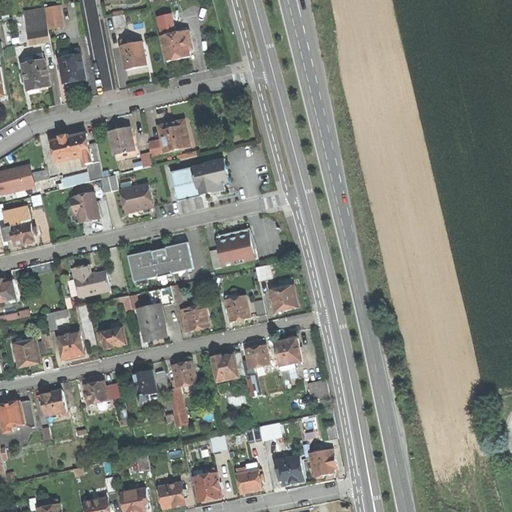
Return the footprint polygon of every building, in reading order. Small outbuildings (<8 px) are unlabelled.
[(60,7),(46,9),(49,29),(64,26),(60,7)] [(49,29),(46,9),(26,13),(32,45),(52,42),(49,29)] [(116,30),(127,28),(124,15),(113,17),(116,30)] [(158,18),(163,37),(176,34),(171,15),(158,18)] [(163,37),(168,61),(179,59),(191,56),(190,51),(194,50),(190,31),(176,34),(163,37)] [(122,47),(127,70),(137,68),(148,66),(143,42),(129,45),(128,40),(122,41),(123,47),(122,47)] [(60,59),(65,84),(77,81),(87,79),(82,55),(81,50),(72,51),(73,57),(60,59)] [(34,56),(36,62),(45,60),(43,54),(34,56)] [(36,62),(24,65),(26,74),(23,75),(24,83),(27,82),(29,92),(31,91),(31,94),(41,92),(40,89),(44,88),(52,87),(47,60),(45,60),(36,62)] [(163,140),(166,153),(192,147),(186,121),(177,123),(177,122),(172,123),(168,124),(169,125),(160,127),(163,140)] [(117,160),(140,155),(136,136),(133,136),(131,128),(120,130),(111,132),(117,160)] [(84,165),(88,164),(94,163),(90,145),(88,134),(70,138),(70,135),(65,136),(60,137),(61,140),(53,142),(59,163),(82,158),(84,165)] [(166,154),(166,153),(163,140),(149,143),(151,153),(152,157),(166,154)] [(97,144),(90,145),(94,163),(101,161),(97,144)] [(154,167),(152,157),(151,153),(143,155),(145,169),(154,167)] [(194,169),(173,174),(179,201),(201,196),(221,191),(220,187),(222,186),(222,184),(227,183),(228,184),(232,184),(226,159),(206,163),(206,165),(194,168),(194,169)] [(94,163),(88,164),(90,174),(92,182),(102,179),(105,179),(101,161),(94,163)] [(4,194),(36,187),(35,182),(33,174),(31,166),(16,170),(2,173),(3,174),(5,184),(1,185),(4,194)] [(48,170),(33,174),(35,182),(50,179),(48,170)] [(64,188),(92,182),(90,174),(62,180),(63,184),(64,188)] [(117,176),(105,179),(102,179),(106,194),(120,190),(117,176)] [(142,210),(155,207),(149,185),(123,191),(128,213),(142,210)] [(87,221),(101,218),(95,193),(74,198),(75,199),(72,200),(75,214),(78,214),(80,223),(87,221)] [(5,213),(8,228),(12,227),(18,226),(17,223),(32,220),(29,207),(5,213)] [(28,244),(37,242),(35,235),(34,228),(33,222),(18,226),(12,227),(15,240),(17,247),(28,244)] [(7,242),(15,240),(12,227),(8,228),(4,229),(7,242)] [(221,250),(224,266),(259,258),(256,247),(254,247),(251,235),(250,235),(249,230),(231,234),(218,237),(221,250)] [(155,251),(130,256),(136,282),(139,282),(149,279),(159,277),(160,278),(174,274),(195,269),(189,243),(166,248),(166,249),(161,250),(155,252),(155,251)] [(224,267),(224,266),(221,250),(211,252),(214,269),(224,267)] [(257,268),(260,281),(274,278),(271,265),(257,268)] [(77,280),(81,298),(112,292),(107,272),(95,275),(96,276),(93,277),(90,266),(82,268),(74,270),(76,280),(77,280)] [(0,302),(10,300),(11,302),(19,300),(15,280),(7,282),(6,279),(4,279),(2,278),(0,278),(0,302)] [(183,284),(173,287),(175,298),(183,297),(182,295),(185,294),(183,284)] [(272,291),(277,313),(290,310),(300,308),(295,285),(272,291)] [(131,296),(134,309),(141,308),(137,294),(131,296)] [(131,296),(125,298),(126,303),(128,311),(134,309),(131,296)] [(231,300),(228,300),(233,322),(243,320),(252,318),(247,296),(238,298),(231,300)] [(255,302),(258,317),(267,315),(264,300),(255,302)] [(206,305),(183,310),(186,322),(189,322),(191,331),(201,329),(211,327),(206,305)] [(160,338),(168,337),(161,306),(142,310),(148,341),(160,338)] [(46,314),(50,330),(50,333),(58,331),(56,320),(70,316),(69,309),(46,314)] [(19,312),(19,313),(20,320),(31,318),(29,310),(19,312)] [(0,324),(20,320),(19,313),(0,317),(0,324)] [(108,350),(115,348),(117,348),(117,347),(123,345),(128,344),(124,327),(122,328),(114,330),(102,332),(106,350),(108,350)] [(45,340),(37,342),(41,358),(55,355),(50,333),(50,330),(43,331),(45,340)] [(59,337),(64,360),(75,357),(86,355),(81,332),(59,337)] [(276,344),(281,367),(297,364),(305,362),(300,338),(299,338),(297,336),(291,337),(290,340),(284,342),(276,344)] [(18,342),(15,343),(20,368),(22,368),(22,369),(25,370),(29,369),(31,367),(30,366),(38,365),(42,363),(41,358),(37,342),(36,338),(24,341),(18,342)] [(247,350),(252,369),(271,365),(267,346),(256,348),(247,350)] [(217,375),(218,382),(240,377),(235,354),(229,355),(224,356),(224,355),(223,356),(222,355),(220,354),(216,355),(215,357),(213,358),(215,365),(214,365),(216,375),(217,375)] [(183,364),(174,366),(178,385),(175,385),(176,389),(181,387),(198,384),(193,362),(183,364)] [(298,368),(282,371),(284,381),(300,378),(298,368)] [(147,372),(135,375),(137,383),(135,384),(137,390),(138,389),(141,402),(150,400),(149,395),(158,393),(153,371),(147,372)] [(157,373),(161,392),(170,390),(166,371),(157,373)] [(327,381),(310,385),(313,399),(330,396),(327,381)] [(86,386),(90,405),(99,404),(107,402),(110,401),(110,400),(107,386),(105,382),(96,384),(86,386)] [(122,383),(115,384),(118,398),(125,396),(122,383)] [(115,384),(107,386),(110,400),(118,398),(115,384)] [(187,413),(181,387),(176,389),(170,390),(176,415),(187,413)] [(47,416),(68,412),(64,391),(51,394),(43,396),(47,416)] [(0,406),(0,411),(4,429),(6,429),(7,433),(14,431),(13,427),(26,424),(21,402),(21,401),(15,403),(9,404),(9,403),(6,402),(2,403),(0,405),(0,406)] [(30,401),(21,402),(26,424),(33,428),(36,427),(30,401)] [(108,407),(107,402),(99,404),(100,409),(103,411),(107,410),(108,407)] [(70,407),(71,415),(84,412),(82,404),(70,407)] [(119,410),(122,422),(129,420),(127,408),(119,410)] [(189,423),(187,413),(176,415),(177,420),(178,426),(189,423)] [(261,428),(264,441),(283,437),(280,423),(261,428)] [(330,440),(339,439),(336,425),(328,427),(330,440)] [(250,444),(264,441),(261,428),(261,427),(247,430),(250,444)] [(42,429),(44,440),(51,439),(49,428),(42,429)] [(214,453),(228,450),(225,436),(211,439),(214,453)] [(0,481),(1,485),(8,484),(6,474),(3,459),(1,450),(0,445),(0,481)] [(311,454),(316,477),(319,479),(323,478),(325,475),(328,475),(335,473),(334,469),(338,468),(334,449),(330,450),(321,452),(311,454)] [(139,455),(142,471),(152,469),(148,454),(139,455)] [(285,479),(286,485),(295,483),(306,481),(301,456),(277,461),(281,480),(285,479)] [(248,467),(249,472),(260,470),(258,463),(247,465),(248,467)] [(74,470),(75,476),(84,474),(83,468),(74,470)] [(211,500),(223,498),(218,474),(215,474),(215,470),(207,471),(208,476),(195,478),(200,502),(211,500)] [(239,474),(243,494),(254,492),(264,490),(262,481),(260,471),(260,470),(249,472),(239,474)] [(15,472),(6,474),(8,484),(17,482),(15,472)] [(106,479),(109,494),(117,492),(114,477),(106,479)] [(161,488),(165,509),(175,507),(176,506),(176,507),(187,505),(183,483),(161,488)] [(147,489),(122,494),(125,511),(147,511),(147,510),(151,509),(147,489)] [(86,504),(87,511),(110,511),(108,499),(86,504)] [(62,511),(61,505),(60,505),(59,500),(51,502),(52,506),(39,509),(39,511),(62,511)]
